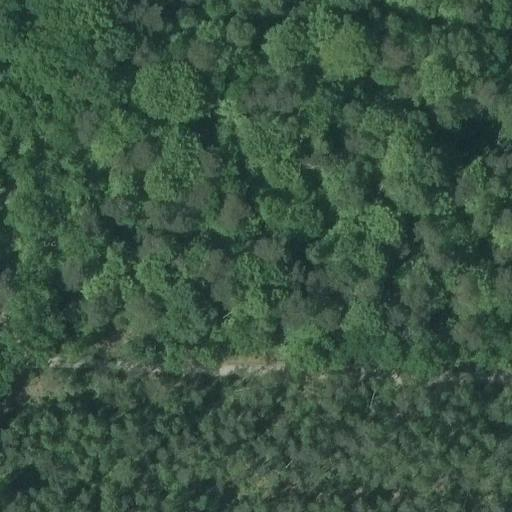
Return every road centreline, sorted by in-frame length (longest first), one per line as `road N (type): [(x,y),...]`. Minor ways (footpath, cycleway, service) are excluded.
road 1 (track): [(0,359),(511,380)]
road 2 (track): [(23,0),(0,359)]
